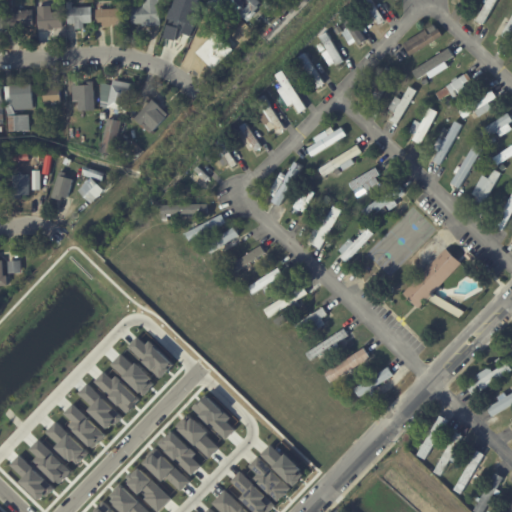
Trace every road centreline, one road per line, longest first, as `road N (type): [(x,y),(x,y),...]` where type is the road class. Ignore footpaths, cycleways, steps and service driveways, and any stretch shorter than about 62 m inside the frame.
road 1 (residential): [(511,295),(305,511)]
road 2 (residential): [(436,375),(238,188)]
road 3 (residential): [(238,188),(428,0)]
road 4 (residential): [(335,92),(511,266)]
road 5 (residential): [(0,57),(106,53),(174,72),(198,94)]
road 6 (residential): [(199,373),(60,511)]
